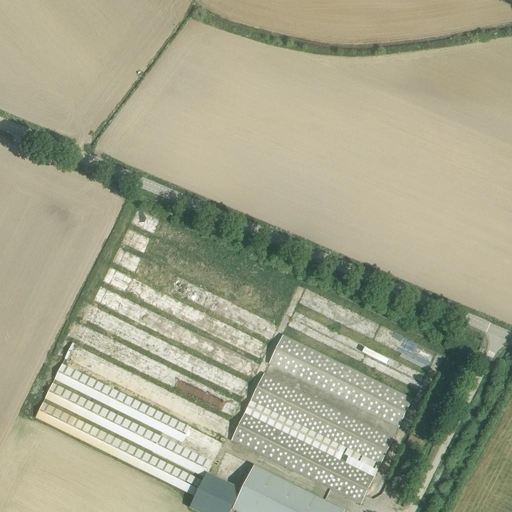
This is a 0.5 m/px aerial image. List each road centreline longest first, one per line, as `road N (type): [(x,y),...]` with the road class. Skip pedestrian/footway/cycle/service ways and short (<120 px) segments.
road 1 (unclassified): [(498,324),(0,121)]
road 2 (unclassified): [(405,511),(498,324)]
